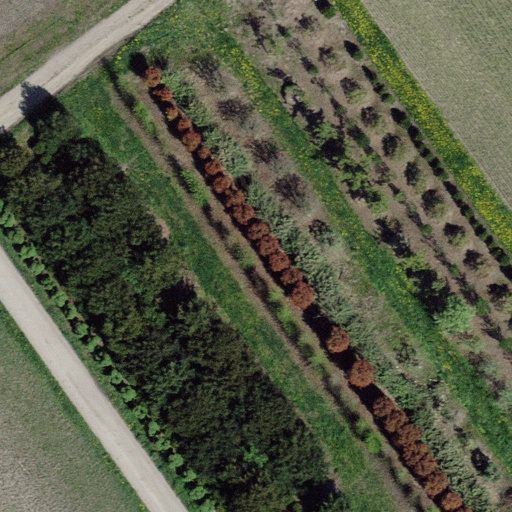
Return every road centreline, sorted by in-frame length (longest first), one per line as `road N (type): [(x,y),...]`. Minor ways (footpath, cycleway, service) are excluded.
road 1 (track): [(190,511),(0,237)]
road 2 (track): [(170,0),(0,136)]
